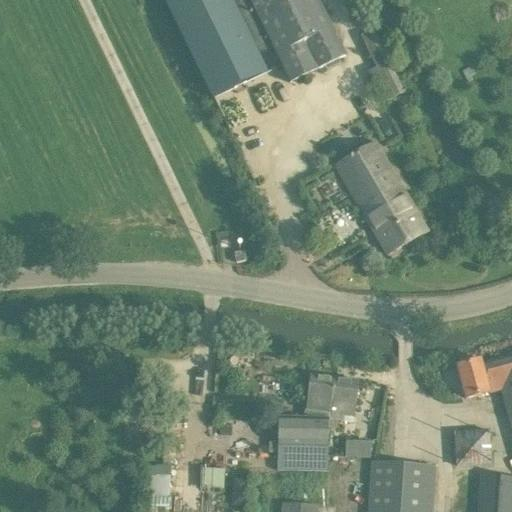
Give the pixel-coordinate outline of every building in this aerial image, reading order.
[(229,0),(161,0),(210,101),(265,74),(229,0)] [(348,57),(320,0),(250,0),(291,85),(348,57)] [(372,30),(360,37),(376,69),(367,73),(368,76),(367,79),(369,84),(373,85),(374,87),(372,91),(375,95),(379,97),(382,103),(403,93),(372,30)] [(386,257),(426,234),(374,144),(334,167),(386,257)] [(511,433),(511,356),(482,365),(481,360),(456,367),(465,400),(500,390),(511,433)] [(328,420),(335,380),(310,376),(305,411),(308,412),(307,419),(278,418),(277,471),(328,473),(328,420)] [(335,380),(328,420),(342,422),(343,417),(353,418),(355,406),(356,406),(359,383),(335,380)] [(487,432),(453,434),(455,467),(490,465),(487,432)] [(346,456),(371,456),(371,440),(346,440),(346,456)] [(148,511),(170,511),(172,465),(150,464),(148,511)] [(431,511),(434,468),(371,464),(367,511),(431,511)] [(202,469),(201,488),(223,489),(224,470),(202,469)] [(511,511),(511,480),(479,478),(476,511),(511,511)] [(232,479),(231,493),(246,493),(247,480),(232,479)] [(319,511),(320,505),(282,503),(281,511),(319,511)]
